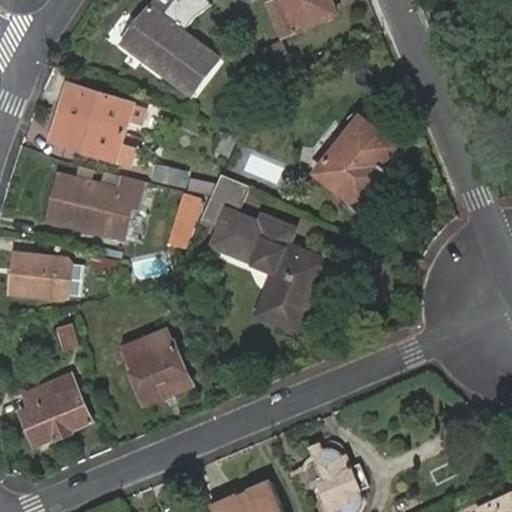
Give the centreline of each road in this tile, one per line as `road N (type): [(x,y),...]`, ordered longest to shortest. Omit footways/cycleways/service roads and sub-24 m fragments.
road 1 (residential): [(462,331),(31,511)]
road 2 (residential): [(495,239),(398,0)]
